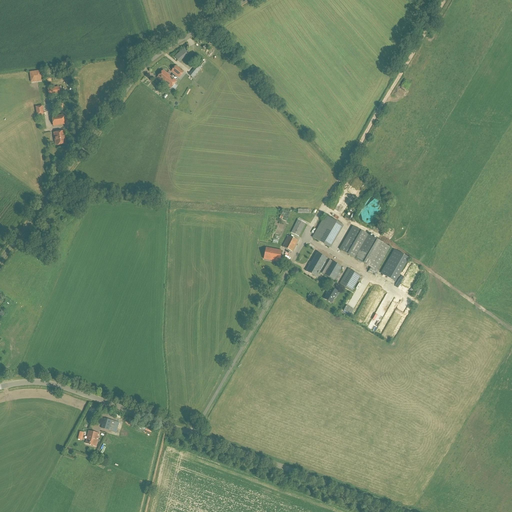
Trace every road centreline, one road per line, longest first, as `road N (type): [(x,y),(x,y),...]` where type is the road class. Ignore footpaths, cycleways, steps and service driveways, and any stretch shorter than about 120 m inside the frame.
road 1 (unknown): [(190,434),(441,0)]
road 2 (unclassified): [(403,511),(53,384),(0,388)]
road 3 (unclassified): [(0,261),(137,73),(245,0)]
